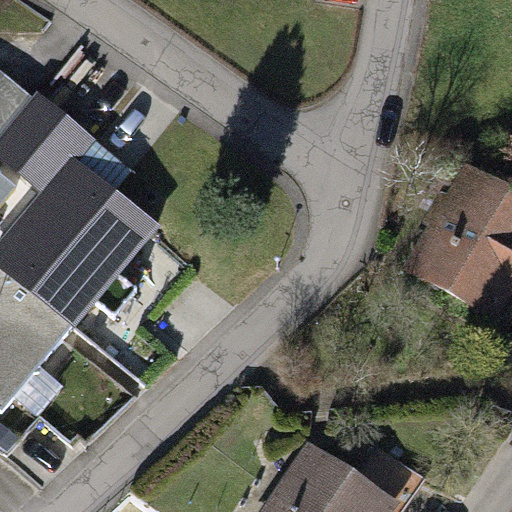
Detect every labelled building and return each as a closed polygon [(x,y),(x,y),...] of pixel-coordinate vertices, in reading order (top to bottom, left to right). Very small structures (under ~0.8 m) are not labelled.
[(111,149),(14,73),(0,90),(0,168),(48,206),(3,263),(78,322),(88,329),(154,245),(80,187),(111,149)] [(511,298),(511,193),(468,170),(416,266),(504,313),(511,298)] [(78,322),(3,263),(0,266),(0,406),(7,412),(78,322)] [(406,511),(410,507),(370,479),(323,445),(274,511),(406,511)] [(370,479),(410,507),(416,511),(420,511),(441,484),(392,448),(370,479)]
